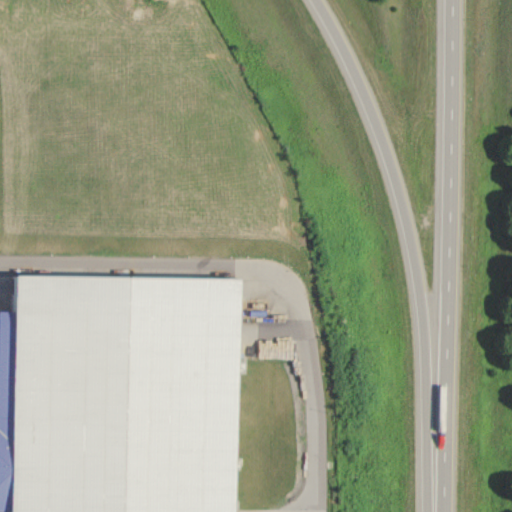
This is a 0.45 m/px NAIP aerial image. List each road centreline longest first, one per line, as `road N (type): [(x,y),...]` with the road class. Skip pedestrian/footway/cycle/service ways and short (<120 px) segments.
road 1 (motorway): [(318,0),(388,147),(412,235),(424,293),(439,511)]
road 2 (motorway): [(455,0),(449,511)]
